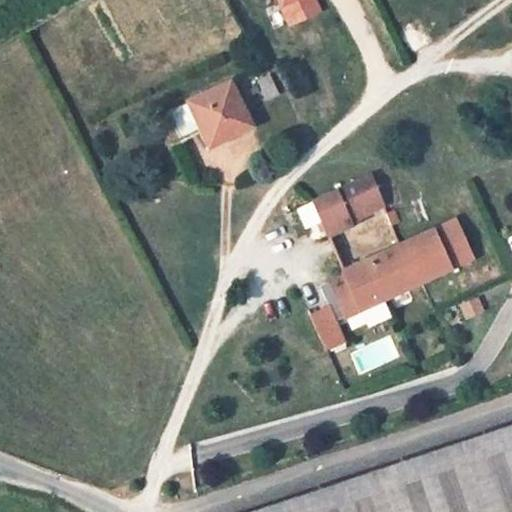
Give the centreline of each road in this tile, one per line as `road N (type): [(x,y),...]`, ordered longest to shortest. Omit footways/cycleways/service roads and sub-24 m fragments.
road 1 (track): [(171,462),(225,280),(279,190),(415,82),(466,73)]
road 2 (residential): [(142,511),(171,462),(476,377),(511,295)]
